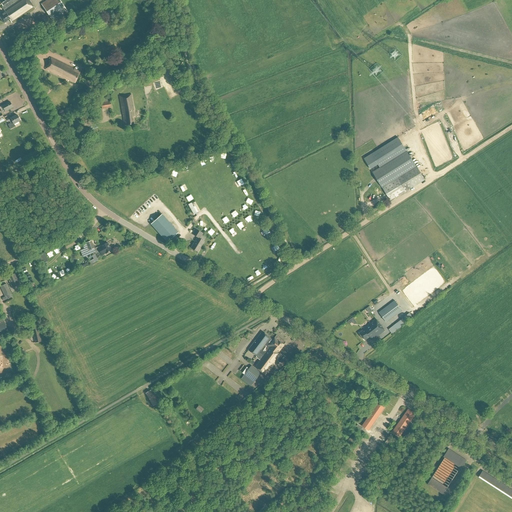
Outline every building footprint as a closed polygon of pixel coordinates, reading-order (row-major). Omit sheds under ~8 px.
[(4,12),(0,14),(0,17),(4,23),(9,20),(11,23),(34,8),(28,0),(0,0),(0,2),(3,7),(2,7),(4,12)] [(47,0),(41,4),(53,22),(67,12),(59,0),(47,0)] [(49,62),(50,62),(48,66),(46,66),(45,69),(74,83),(80,72),(50,58),(49,62)] [(131,93),(120,95),(124,124),(136,122),(131,93)] [(101,102),(102,109),(111,108),(110,101),(101,102)] [(2,106),(5,112),(13,107),(9,102),(2,106)] [(8,125),(10,129),(15,127),(14,124),(20,121),(17,115),(10,118),(10,117),(7,119),(8,122),(9,121),(10,123),(8,125)] [(395,139),(364,159),(371,169),(378,165),(380,168),(372,172),(382,188),(398,178),(416,166),(406,151),(403,153),(395,139)] [(406,191),(425,180),(416,166),(398,178),(382,188),(390,200),(406,191)] [(188,205),(193,215),(197,213),(191,203),(188,205)] [(151,224),(167,242),(178,232),(162,214),(151,224)] [(197,237),(191,248),(197,252),(204,241),(199,239),(202,234),(195,229),(192,234),(197,237)] [(91,250),(93,255),(100,252),(102,255),(105,253),(105,254),(111,250),(111,249),(110,247),(107,243),(101,246),(98,248),(97,247),(94,248),(91,241),(86,243),(89,251),(91,250)] [(8,277),(13,288),(20,284),(15,273),(8,277)] [(1,287),(6,299),(12,297),(6,284),(1,287)] [(379,312),(386,323),(402,310),(395,300),(379,312)] [(354,316),(349,320),(352,325),(358,321),(354,316)] [(373,340),(385,330),(376,319),(368,325),(363,329),(364,329),(359,333),(365,341),(370,337),(373,340)] [(396,330),(402,326),(399,321),(393,326),(396,330)] [(249,350),(257,356),(260,353),(263,355),(255,367),(267,376),(278,361),(281,363),(286,357),(282,354),(282,355),(279,352),(284,345),(285,343),(285,342),(277,336),(275,338),(273,340),(271,338),(263,332),(249,350)] [(245,375),(254,382),(259,376),(249,368),(245,375)] [(146,393),(153,406),(158,403),(151,390),(146,393)] [(362,426),(369,430),(384,408),(378,403),(362,426)] [(392,433),(399,437),(405,428),(408,430),(412,424),(410,422),(415,414),(408,409),(392,433)] [(383,446),(385,448),(393,436),(391,434),(383,446)] [(427,485),(443,495),(460,468),(462,468),(467,460),(449,448),(444,457),(445,458),(427,485)] [(511,489),(483,471),(479,477),(511,498),(511,489)]
